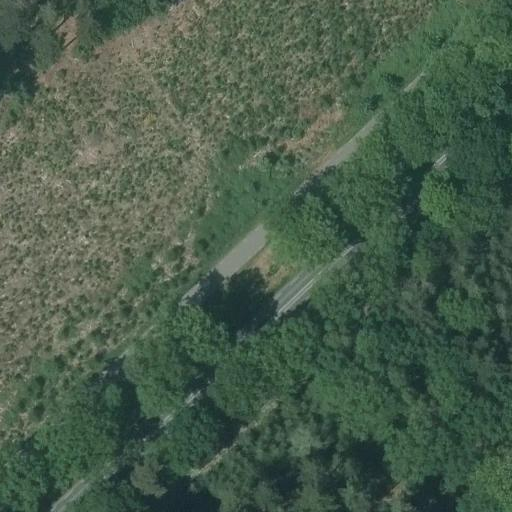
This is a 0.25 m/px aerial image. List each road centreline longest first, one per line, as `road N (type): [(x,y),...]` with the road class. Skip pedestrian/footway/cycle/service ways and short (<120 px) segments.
road 1 (unclassified): [(0,475),(508,0)]
road 2 (primary): [(72,511),(511,93)]
